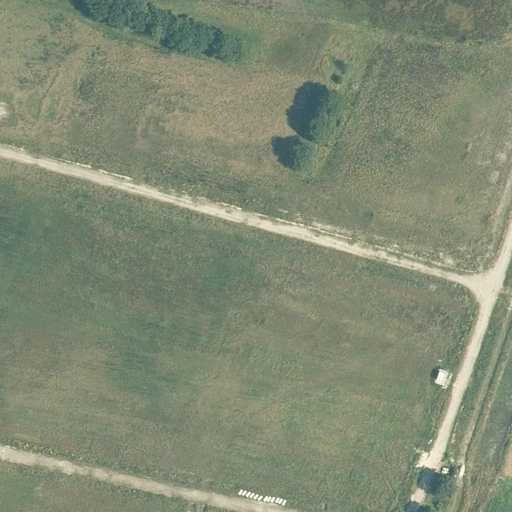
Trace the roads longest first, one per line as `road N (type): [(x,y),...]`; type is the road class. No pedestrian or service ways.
road 1 (unclassified): [(0,151),(495,287)]
road 2 (unclassified): [(0,452),(268,511)]
road 3 (tertiary): [(411,511),(495,287)]
